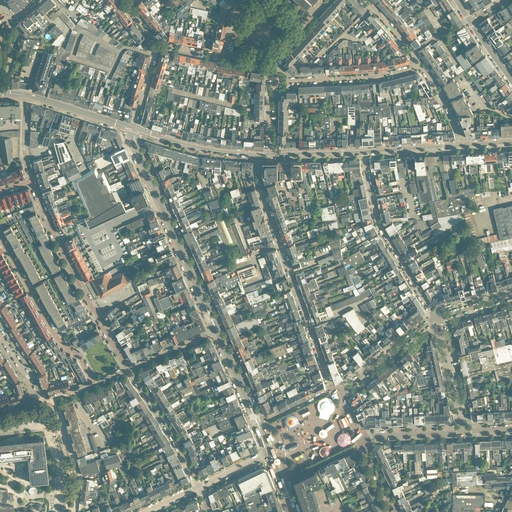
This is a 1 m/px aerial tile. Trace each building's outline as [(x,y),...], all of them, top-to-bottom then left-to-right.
[(8,0),(9,1),(8,1),(8,2),(11,6),(14,10),(18,8),(27,0),(8,0)] [(36,8),(32,11),(44,25),(46,23),(44,21),(46,19),(42,14),(44,12),(55,2),(52,0),(45,0),(38,6),(36,8)] [(112,0),(105,6),(103,7),(106,11),(117,2),(114,0),(112,0)] [(141,1),(136,6),(136,7),(138,10),(150,1),(148,0),(147,0),(143,3),(141,1)] [(151,0),(150,1),(138,10),(141,14),(147,9),(150,7),(149,6),(151,4),(152,6),(155,3),(152,0),(151,0)] [(297,0),(297,1),(306,9),(311,3),(313,4),(316,0),(297,0)] [(380,0),(377,4),(384,11),(392,2),(393,1),(391,0),(380,0)] [(392,2),(384,11),(388,15),(397,7),(404,0),(391,0),(393,1),(392,2)] [(404,0),(397,7),(388,15),(391,19),(392,19),(398,14),(397,13),(396,11),(401,7),(403,5),(405,7),(407,6),(404,0)] [(421,0),(419,0),(411,5),(414,9),(423,3),(421,0)] [(424,6),(423,7),(425,9),(429,6),(439,0),(432,0),(432,1),(431,0),(429,0),(424,4),(425,4),(424,5),(424,6)] [(439,0),(429,6),(432,10),(434,9),(433,7),(435,6),(440,3),(441,5),(447,0),(439,0)] [(442,7),(437,10),(439,12),(444,9),(451,4),(450,3),(449,1),(448,0),(447,0),(441,5),(442,7)] [(232,8),(225,1),(221,6),(220,8),(229,10),(232,8)] [(114,11),(120,7),(117,2),(106,11),(107,13),(110,11),(111,13),(114,11)] [(187,2),(182,6),(175,12),(178,16),(189,7),(190,4),(187,2)] [(330,5),(337,12),(340,8),(339,6),(333,2),(330,5)] [(356,13),(363,6),(359,2),(353,7),(354,7),(352,9),(356,13)] [(474,12),(484,6),(482,2),(478,5),(476,3),(469,7),(472,12),(473,11),(474,12)] [(83,6),(79,3),(76,8),(76,9),(85,15),(88,10),(86,8),(83,6)] [(147,9),(141,14),(144,18),(158,7),(155,3),(152,6),(150,7),(151,9),(149,11),(147,9)] [(444,9),(439,12),(441,15),(446,11),(447,13),(448,14),(455,10),(454,9),(451,4),(444,9)] [(330,5),(326,9),(333,15),(337,12),(330,5)] [(356,13),(360,16),(366,10),(363,6),(356,13)] [(398,14),(392,19),(395,23),(409,10),(407,8),(407,6),(405,7),(402,9),(404,11),(399,15),(398,14)] [(112,19),(123,10),(120,7),(114,11),(111,14),(112,15),(110,17),(112,19)] [(158,7),(144,18),(147,22),(153,17),(152,15),(160,9),(158,7)] [(59,15),(63,11),(60,8),(54,12),(53,11),(51,13),(55,18),(59,15)] [(501,10),(506,18),(511,15),(506,8),(505,8),(501,10)] [(330,19),(333,15),(326,9),(323,13),(330,19)] [(410,9),(409,10),(395,23),(398,26),(404,21),(403,19),(412,12),(410,9)] [(126,14),(123,10),(112,19),(113,21),(116,19),(117,21),(120,19),(126,14)] [(156,15),(153,17),(147,22),(150,25),(161,16),(166,12),(165,10),(157,16),(156,15)] [(448,14),(449,16),(451,19),(458,15),(455,11),(455,10),(448,14)] [(498,12),(497,12),(502,20),(506,18),(501,10),(499,11),(499,12),(498,12)] [(42,27),(44,25),(32,11),(28,15),(34,21),(39,26),(40,25),(42,27)] [(213,15),(212,18),(214,18),(227,21),(228,16),(219,14),(217,13),(216,16),(213,15)] [(319,17),(322,19),(326,23),(330,19),(323,13),(319,17)] [(128,17),(126,14),(120,19),(121,20),(116,24),(118,26),(128,17)] [(368,23),(368,24),(374,18),(370,14),(359,25),(361,27),(367,22),(368,23)] [(23,20),(21,21),(32,34),(38,36),(43,31),(39,26),(34,21),(28,15),(23,20)] [(431,23),(426,15),(421,19),(424,23),(426,26),(431,23)] [(150,25),(153,29),(159,24),(162,22),(161,22),(160,20),(163,18),(161,16),(150,25)] [(131,21),(128,17),(118,26),(117,26),(119,28),(124,24),(125,26),(131,21)] [(77,23),(87,29),(90,23),(81,18),(77,23)] [(217,25),(226,26),(226,25),(226,23),(227,21),(214,18),(213,21),(215,21),(215,24),(217,25)] [(370,25),(363,31),(365,33),(366,32),(378,22),(374,18),(368,24),(370,25)] [(460,18),(453,23),(456,29),(464,24),(460,18)] [(482,27),(490,22),(487,18),(479,23),(479,24),(480,23),(481,24),(480,25),(482,27)] [(66,23),(72,29),(75,25),(70,19),(66,23)] [(322,19),(318,23),(325,29),(329,25),(326,23),(322,19)] [(408,25),(413,21),(411,19),(406,23),(405,22),(404,21),(398,26),(399,27),(402,31),(408,25)] [(419,23),(415,25),(416,28),(420,25),(424,23),(421,19),(419,20),(418,21),(419,23)] [(156,33),(165,26),(167,24),(164,20),(161,22),(162,22),(159,24),(153,29),(156,33)] [(32,34),(21,21),(15,27),(24,38),(25,38),(26,37),(27,38),(32,34)] [(121,31),(123,34),(134,25),(131,21),(125,26),(126,27),(121,31)] [(381,25),(378,22),(366,32),(368,34),(374,29),(374,31),(375,31),(381,26),(381,25)] [(485,32),(493,27),(490,22),(482,27),(484,30),(485,31),(485,32)] [(318,23),(315,27),(322,33),(325,29),(318,23)] [(424,23),(420,25),(424,31),(428,29),(426,26),(424,23)] [(53,26),(61,33),(61,34),(63,32),(56,24),(53,26)] [(160,38),(167,40),(170,26),(169,26),(167,24),(165,26),(156,33),(160,38)] [(130,32),(131,33),(137,28),(134,25),(123,34),(121,35),(123,38),(125,36),(130,32)] [(411,29),(408,25),(402,31),(406,36),(412,30),(412,31),(416,28),(415,25),(411,29)] [(56,39),(61,33),(53,26),(48,31),(56,39)] [(98,29),(94,34),(98,36),(101,30),(103,28),(99,26),(98,28),(98,29)] [(373,40),(385,30),(381,26),(375,31),(376,33),(371,37),(373,40)] [(468,30),(465,26),(457,31),(460,36),(468,30)] [(491,40),(501,33),(500,32),(505,28),(503,26),(496,31),(488,36),(488,37),(491,40)] [(315,27),(311,31),(318,37),(322,33),(315,27)] [(488,36),(496,31),(493,27),(485,32),(486,33),(488,36)] [(140,32),(137,28),(131,33),(132,34),(127,39),(129,41),(132,39),(134,37),(140,32)] [(194,31),(193,37),(191,45),(196,46),(199,30),(199,28),(197,28),(196,32),(194,31)] [(225,31),(212,28),(211,31),(216,32),(215,35),(224,36),(225,31)] [(438,33),(433,37),(440,33),(442,36),(448,32),(445,28),(438,33)] [(431,34),(429,31),(428,29),(424,31),(428,39),(432,36),(431,34)] [(388,33),(385,30),(373,40),(375,41),(380,37),(381,39),(382,39),(388,34),(388,33)] [(406,36),(411,42),(416,38),(417,36),(412,31),(412,30),(406,36)] [(460,37),(457,39),(459,43),(461,42),(463,40),(471,35),(468,30),(460,36),(461,36),(460,37)] [(311,31),(308,35),(315,41),(318,37),(311,31)] [(135,43),(131,47),(134,48),(136,46),(139,43),(139,42),(145,38),(140,32),(134,37),(132,39),(135,43)] [(505,35),(493,44),(496,47),(503,42),(502,41),(511,35),(509,32),(507,33),(505,35)] [(51,44),(59,45),(61,41),(65,37),(61,34),(61,33),(56,39),(51,44)] [(501,33),(491,40),(493,44),(505,35),(504,33),(504,34),(502,35),(501,33)] [(378,45),(380,47),(392,37),(388,34),(382,39),(383,41),(378,45)] [(72,45),(75,37),(70,35),(67,43),(65,48),(71,50),(72,45)] [(308,35),(304,38),(311,45),(315,41),(308,35)] [(466,49),(466,50),(477,42),(471,35),(463,40),(467,45),(466,46),(467,49),(466,49)] [(368,38),(365,41),(366,45),(367,45),(370,43),(373,40),(371,37),(370,36),(368,38)] [(417,36),(416,38),(411,42),(415,47),(421,44),(418,41),(420,40),(417,36)] [(209,39),(203,37),(201,47),(204,48),(205,43),(207,43),(207,42),(210,43),(212,43),(212,44),(222,46),(223,42),(209,39)] [(392,37),(380,47),(382,49),(387,45),(389,47),(395,42),(392,37)] [(304,38),(301,42),(308,49),(311,45),(304,38)] [(151,50),(152,48),(147,41),(141,45),(139,43),(136,46),(139,47),(142,47),(146,49),(148,49),(151,50)] [(301,42),(297,46),(304,53),(308,49),(301,42)] [(393,52),(400,47),(395,42),(389,47),(393,52)] [(477,42),(466,50),(473,60),(483,54),(484,53),(481,48),(480,48),(479,46),(477,42)] [(503,43),(496,48),(501,55),(508,50),(511,49),(506,42),(503,44),(503,43)] [(208,49),(212,49),(219,51),(221,50),(222,46),(212,44),(212,43),(210,43),(208,49)] [(418,52),(421,56),(429,51),(431,49),(428,45),(426,47),(418,52)] [(294,50),(301,56),(304,53),(297,46),(294,50)] [(65,67),(67,59),(68,56),(69,56),(71,50),(65,48),(63,47),(61,54),(57,53),(56,54),(54,64),(57,65),(55,69),(56,70),(58,71),(60,66),(65,67)] [(26,52),(25,56),(30,58),(33,49),(28,48),(26,52)] [(399,55),(401,57),(399,57),(401,65),(408,63),(409,60),(400,48),(396,51),(399,55)] [(38,71),(32,90),(44,94),(47,84),(49,76),(47,76),(50,66),(53,67),(54,64),(56,54),(51,53),(44,51),(38,71)] [(161,52),(159,59),(166,62),(167,58),(168,59),(169,52),(162,51),(161,52)] [(294,75),(295,74),(298,70),(291,63),(298,56),(293,51),(286,58),(288,60),(285,64),(288,67),(286,69),(294,75)] [(429,51),(421,56),(425,60),(432,55),(429,51)] [(506,62),(511,57),(511,51),(511,52),(503,57),(506,62)] [(95,52),(95,55),(98,56),(100,57),(103,58),(106,59),(109,60),(113,61),(114,60),(111,58),(108,56),(95,52)] [(456,57),(461,65),(465,70),(471,65),(462,52),(456,57)] [(178,61),(180,54),(174,53),(173,57),(172,60),(171,63),(172,64),(173,65),(173,62),(174,62),(174,60),(178,61)] [(432,55),(425,60),(428,64),(435,59),(432,55)] [(484,56),(475,62),(476,64),(478,66),(488,59),(485,55),(484,56)] [(188,68),(190,57),(186,56),(183,68),(182,74),(184,74),(186,68),(188,68)] [(437,57),(435,59),(428,64),(430,68),(438,63),(440,62),(437,57)] [(200,59),(195,58),(191,73),(194,74),(195,70),(197,70),(200,59)] [(476,64),(470,68),(471,70),(473,73),(476,71),(479,75),(483,73),(484,75),(494,67),(492,65),(490,62),(488,59),(478,66),(476,64)] [(205,68),(207,69),(209,61),(204,60),(201,74),(204,75),(205,68)] [(430,68),(433,73),(441,68),(438,63),(430,68)] [(156,70),(168,74),(169,71),(164,70),(165,67),(157,65),(156,70)] [(300,70),(300,74),(310,73),(310,72),(314,72),(314,74),(324,74),(324,66),(314,67),(312,67),(309,67),(309,66),(300,66),(300,70)] [(221,81),(221,85),(223,85),(223,82),(224,82),(225,76),(225,75),(228,75),(229,67),(224,67),(221,81)] [(484,75),(480,78),(481,80),(488,75),(490,78),(497,72),(494,67),(484,75)] [(436,77),(443,72),(441,68),(433,73),(436,77)] [(130,70),(129,71),(132,73),(130,75),(135,76),(142,79),(144,74),(130,70)] [(171,75),(168,74),(156,70),(154,75),(164,78),(164,75),(167,76),(171,77),(171,75)] [(446,70),(443,72),(436,77),(439,81),(446,76),(449,74),(446,70)] [(464,73),(466,76),(468,74),(467,73),(465,70),(463,71),(460,73),(457,75),(454,77),(456,79),(464,73)] [(73,84),(70,93),(67,101),(72,103),(82,72),(78,71),(74,85),(73,84)] [(260,72),(250,71),(249,78),(259,80),(258,82),(256,81),(256,91),(256,92),(264,92),(264,81),(263,81),(263,76),(259,75),(260,72)] [(497,72),(490,78),(483,82),(485,85),(491,81),(492,82),(495,81),(495,82),(501,77),(497,72)] [(415,74),(417,83),(421,82),(424,87),(423,87),(424,88),(428,86),(424,80),(420,74),(417,73),(415,74)] [(13,74),(10,74),(9,87),(19,87),(19,82),(19,75),(15,75),(15,77),(13,77),(13,74)] [(59,83),(54,97),(59,98),(61,90),(67,74),(64,74),(62,80),(61,83),(59,83)] [(410,75),(409,75),(411,83),(412,83),(414,82),(416,90),(419,89),(417,83),(415,74),(410,75)] [(446,76),(439,81),(442,85),(449,80),(452,78),(449,74),(446,76)] [(154,75),(152,80),(162,83),(163,83),(165,84),(166,81),(163,81),(164,78),(154,75)] [(49,85),(47,84),(44,94),(50,96),(55,81),(56,78),(53,77),(52,81),(51,80),(49,85)] [(404,77),(398,78),(400,86),(403,85),(405,92),(408,92),(404,77)] [(490,92),(504,82),(501,77),(495,82),(494,82),(496,84),(488,90),(490,92)] [(448,96),(448,95),(459,89),(457,84),(458,84),(457,82),(455,82),(453,78),(452,78),(449,80),(442,85),(443,88),(445,87),(445,89),(444,89),(446,92),(448,96)] [(131,85),(132,85),(132,86),(133,86),(139,88),(140,87),(141,83),(127,79),(126,82),(125,84),(126,84),(130,86),(131,86),(131,85)] [(394,79),(388,80),(390,88),(393,88),(395,95),(398,94),(394,79)] [(59,83),(55,81),(50,96),(54,97),(59,83)] [(382,81),(376,82),(379,106),(388,105),(382,81)] [(376,82),(370,83),(370,91),(375,90),(375,93),(374,93),(375,99),(375,103),(374,103),(373,104),(373,106),(374,106),(379,106),(376,82)] [(59,98),(67,101),(70,93),(73,84),(70,83),(67,92),(66,91),(61,90),(59,98)] [(496,92),(491,95),(492,98),(494,96),(504,89),(505,90),(508,87),(505,83),(495,90),(496,92)] [(133,86),(131,95),(137,97),(139,88),(133,86)] [(426,98),(430,97),(434,95),(428,86),(424,88),(419,91),(420,95),(426,91),(427,93),(424,95),(426,98)] [(73,103),(77,105),(82,90),(83,88),(82,88),(80,87),(78,95),(76,95),(73,103)] [(504,89),(494,96),(496,98),(503,94),(504,96),(511,91),(508,87),(505,90),(504,89)] [(96,96),(94,101),(91,109),(96,111),(101,96),(101,94),(103,89),(100,88),(99,92),(98,97),(96,96)] [(87,108),(91,109),(94,101),(93,100),(96,90),(93,89),(93,91),(87,108)] [(172,90),(167,89),(167,90),(168,90),(167,99),(173,101),(175,95),(171,94),(172,90)] [(461,92),(459,89),(448,95),(450,99),(453,106),(465,99),(463,96),(465,95),(463,92),(462,92),(461,92)] [(85,98),(84,98),(82,106),(83,106),(87,108),(93,91),(90,90),(87,98),(85,98)] [(503,100),(498,104),(500,107),(501,106),(511,98),(511,92),(511,91),(502,98),(503,100)] [(287,94),(283,94),(282,94),(282,99),(279,99),(279,108),(289,108),(287,108),(287,99),(296,99),(296,92),(287,92),(287,94)] [(103,104),(100,112),(106,114),(111,97),(111,96),(110,96),(109,95),(106,105),(103,104)] [(131,95),(128,104),(134,106),(137,97),(131,95)] [(438,103),(434,95),(430,97),(426,98),(421,98),(421,100),(422,104),(424,104),(429,103),(432,103),(438,103)] [(105,98),(101,96),(96,111),(100,112),(103,104),(105,98)] [(113,98),(111,97),(106,114),(110,115),(112,107),(114,103),(112,103),(113,98)] [(120,118),(123,110),(124,107),(122,106),(124,98),(122,97),(121,99),(115,117),(120,118)] [(119,98),(116,108),(112,107),(110,115),(115,117),(121,99),(120,99),(119,98)] [(459,115),(470,114),(473,114),(473,113),(469,106),(470,106),(468,102),(467,103),(465,99),(453,106),(458,115),(459,115)] [(503,110),(508,108),(511,105),(511,99),(509,102),(510,104),(505,107),(503,108),(501,106),(500,107),(497,109),(500,111),(503,110)] [(0,119),(3,120),(8,119),(11,119),(16,119),(20,119),(20,116),(20,110),(20,105),(20,103),(18,103),(18,102),(14,102),(8,102),(8,101),(0,100),(0,119)] [(149,102),(146,101),(140,124),(141,125),(146,127),(149,118),(151,110),(149,110),(151,102),(149,102)] [(360,101),(360,106),(360,113),(369,112),(374,112),(374,106),(370,106),(370,101),(367,101),(365,101),(363,101),(360,101)] [(30,118),(30,121),(34,122),(35,122),(36,122),(37,123),(38,121),(37,121),(37,120),(36,120),(40,107),(34,105),(32,104),(30,105),(30,106),(30,112),(30,118)] [(124,106),(124,107),(123,110),(120,118),(128,121),(130,120),(134,106),(125,104),(124,106)] [(416,104),(413,104),(419,121),(426,119),(425,116),(422,109),(420,105),(420,104),(417,104),(416,104)] [(369,112),(369,123),(374,124),(374,125),(380,124),(379,117),(383,117),(387,116),(391,116),(391,113),(390,105),(388,105),(379,106),(374,106),(374,112),(369,112)] [(511,105),(508,108),(503,110),(506,114),(511,109),(511,105)] [(40,107),(36,120),(37,120),(37,121),(38,121),(37,123),(40,123),(40,121),(39,120),(40,116),(43,117),(45,108),(40,107)] [(40,125),(40,126),(42,126),(44,120),(46,121),(46,119),(47,118),(49,110),(45,108),(43,117),(40,123),(40,124),(40,125)] [(48,120),(44,129),(47,130),(50,119),(52,119),(52,120),(55,111),(49,110),(47,118),(46,119),(48,120)] [(47,130),(46,132),(50,131),(53,131),(54,129),(59,113),(55,111),(52,120),(52,119),(50,119),(47,130)] [(153,120),(150,128),(160,131),(163,121),(163,119),(164,115),(162,115),(163,113),(159,112),(158,114),(156,113),(155,118),(156,119),(156,121),(153,120)] [(360,128),(360,137),(360,145),(363,145),(366,145),(369,145),(369,139),(371,139),(371,140),(374,140),(374,136),(374,130),(374,125),(374,124),(369,123),(369,112),(360,113),(360,123),(360,126),(360,128)] [(59,113),(54,129),(57,130),(62,114),(59,113)] [(62,114),(57,130),(58,128),(73,133),(75,127),(75,126),(76,127),(79,119),(62,114)] [(244,119),(244,122),(254,123),(254,120),(263,120),(263,114),(254,114),(253,119),(247,119),(247,115),(245,115),(245,119),(244,119)] [(465,130),(474,129),(474,126),(473,114),(470,114),(459,115),(458,115),(459,116),(465,130)] [(165,119),(163,119),(163,121),(160,131),(164,132),(170,116),(166,115),(165,119)] [(170,116),(164,132),(169,134),(172,125),(173,122),(171,121),(172,117),(170,116)] [(169,134),(174,136),(180,120),(177,118),(175,122),(174,122),(173,122),(172,126),(172,125),(169,134)] [(481,118),(480,118),(480,122),(481,138),(488,137),(487,125),(483,125),(483,118),(482,118),(481,118)] [(182,129),(179,137),(185,139),(188,130),(185,130),(187,120),(184,119),(182,129)] [(183,120),(180,120),(174,136),(179,137),(182,129),(180,128),(183,120)] [(84,121),(78,138),(81,138),(83,130),(85,130),(88,122),(84,121)] [(87,131),(84,142),(86,142),(87,140),(87,139),(92,124),(88,122),(85,130),(87,131)] [(189,131),(188,130),(185,139),(190,140),(194,123),(194,122),(191,122),(189,131)] [(501,128),(501,136),(511,135),(511,123),(509,124),(509,122),(505,123),(505,124),(501,124),(501,128)] [(87,139),(87,140),(89,141),(92,132),(94,133),(96,125),(92,124),(87,139)] [(195,141),(201,142),(202,134),(204,126),(204,125),(201,124),(199,133),(197,132),(195,141)] [(456,139),(455,136),(453,130),(449,131),(449,124),(446,125),(448,140),(456,139)] [(95,134),(93,142),(95,143),(101,126),(96,125),(94,133),(95,134)] [(101,126),(95,143),(100,144),(102,136),(103,136),(105,128),(101,126)] [(236,139),(235,148),(241,148),(244,127),(241,126),(240,130),(240,139),(236,139)] [(262,149),(262,147),(263,126),(260,126),(260,135),(254,135),(253,149),(262,149)] [(100,144),(99,145),(104,147),(104,144),(106,140),(107,137),(109,129),(106,128),(105,128),(103,136),(102,136),(100,144)] [(106,140),(104,144),(105,144),(105,145),(113,141),(121,138),(118,133),(117,131),(109,129),(107,137),(106,140)] [(475,138),(475,129),(474,129),(465,130),(468,138),(475,138)] [(281,141),(281,144),(281,145),(282,145),(286,145),(286,148),(295,148),(296,141),(286,140),(286,131),(286,130),(279,130),(279,131),(278,141),(281,141)] [(44,138),(42,144),(43,145),(48,144),(51,137),(53,131),(50,131),(46,132),(45,135),(44,138)] [(30,132),(29,147),(35,147),(37,140),(38,132),(30,132)] [(8,161),(12,160),(12,159),(11,152),(12,152),(12,146),(11,137),(11,136),(8,137),(5,137),(2,138),(0,137),(0,141),(3,163),(8,161)] [(105,145),(105,146),(106,149),(122,142),(121,138),(113,141),(105,145)] [(65,140),(54,143),(59,162),(73,157),(65,140)] [(144,142),(148,151),(153,152),(156,144),(146,141),(144,142)] [(122,142),(106,149),(107,151),(113,149),(113,150),(114,150),(114,151),(117,150),(124,147),(122,142)] [(114,151),(110,154),(113,161),(114,163),(115,164),(120,160),(122,160),(129,156),(127,153),(124,147),(117,150),(114,151)] [(175,150),(170,148),(165,147),(163,155),(165,160),(166,163),(171,165),(173,158),(175,150)] [(173,166),(172,166),(174,172),(176,167),(180,151),(175,150),(173,158),(175,158),(174,162),(173,166)] [(153,152),(148,151),(155,166),(156,165),(158,164),(155,157),(153,152)] [(184,152),(180,151),(176,167),(177,168),(179,160),(182,160),(184,152)] [(502,151),(496,152),(496,162),(500,161),(500,168),(504,168),(503,166),(503,164),(502,151)] [(484,152),(485,171),(490,171),(492,171),(491,162),(494,162),(496,162),(496,152),(494,152),(484,152)] [(184,171),(186,172),(188,172),(189,170),(190,167),(187,167),(189,161),(191,162),(193,155),(189,153),(184,171)] [(193,172),(194,168),(198,156),(193,155),(191,162),(190,167),(189,170),(192,171),(193,172)] [(438,155),(425,156),(425,164),(428,164),(428,169),(426,169),(427,171),(429,179),(438,218),(451,215),(447,198),(441,200),(439,193),(439,192),(440,190),(439,189),(439,188),(438,186),(437,185),(437,184),(435,175),(436,175),(436,172),(437,172),(436,170),(436,164),(439,164),(439,163),(438,155)] [(48,156),(33,161),(34,166),(42,164),(42,162),(49,159),(48,156)] [(117,165),(115,166),(116,169),(117,169),(124,165),(131,162),(129,157),(129,156),(122,160),(122,161),(118,163),(119,164),(117,166),(117,165)] [(425,156),(416,157),(417,171),(427,171),(425,164),(425,156)] [(59,162),(57,163),(59,168),(61,168),(63,173),(64,176),(58,178),(59,182),(60,183),(61,186),(70,182),(73,180),(81,175),(73,157),(59,162)] [(389,158),(380,159),(380,167),(381,169),(382,174),(391,174),(389,158)] [(389,158),(391,174),(390,166),(393,166),(396,179),(399,179),(399,178),(397,172),(396,166),(396,158),(389,158)] [(221,160),(215,159),(215,168),(214,174),(214,177),(212,178),(214,182),(219,180),(216,174),(218,174),(220,173),(221,160)] [(92,160),(87,163),(90,170),(95,167),(97,166),(94,160),(92,160)] [(230,167),(230,161),(223,160),(222,165),(224,171),(225,171),(225,172),(228,177),(230,177),(230,176),(230,174),(230,173),(228,173),(229,166),(230,167)] [(359,181),(363,180),(360,169),(360,160),(355,160),(356,179),(359,179),(359,181)] [(42,164),(34,166),(36,172),(44,169),(52,166),(54,165),(55,164),(54,161),(51,163),(50,163),(43,166),(42,164)] [(344,175),(344,170),(343,161),(335,161),(335,171),(336,171),(337,175),(335,175),(336,179),(338,179),(338,175),(344,175)] [(124,165),(117,169),(118,171),(125,167),(126,168),(133,166),(131,162),(124,165)] [(278,170),(278,162),(263,162),(262,173),(267,193),(268,196),(269,196),(276,194),(278,193),(279,192),(276,182),(271,184),(270,183),(270,180),(273,180),(273,177),(278,177),(278,170)] [(303,175),(301,162),(294,162),(291,162),(291,169),(293,178),(296,177),(303,177),(303,175)] [(309,176),(311,182),(311,184),(314,184),(313,181),(311,169),(310,169),(310,162),(305,162),(305,167),(307,175),(309,176)] [(321,180),(324,179),(320,162),(315,162),(316,174),(317,176),(320,175),(321,180)] [(164,167),(157,170),(161,179),(172,174),(173,172),(171,167),(172,166),(171,165),(166,163),(163,165),(164,167)] [(119,174),(118,175),(119,177),(120,176),(129,172),(135,170),(133,166),(126,168),(127,170),(119,174)] [(17,169),(16,169),(17,170),(20,178),(21,178),(22,178),(25,177),(24,172),(22,167),(17,169)] [(81,176),(73,180),(77,189),(79,196),(80,198),(81,201),(84,206),(88,216),(84,218),(85,220),(89,228),(125,211),(121,202),(118,204),(112,192),(111,188),(109,185),(103,171),(98,173),(97,171),(95,167),(90,170),(81,176)] [(44,169),(36,172),(37,176),(38,178),(38,179),(41,187),(51,183),(51,182),(50,182),(49,178),(52,177),(52,178),(57,176),(56,172),(51,174),(46,176),(46,175),(45,174),(55,170),(54,168),(45,171),(44,169)] [(17,170),(12,171),(14,180),(15,180),(16,180),(16,179),(20,178),(17,170)] [(120,176),(119,177),(121,180),(125,179),(129,176),(136,173),(135,170),(129,172),(120,176)] [(6,173),(9,182),(14,180),(12,171),(6,173)] [(439,221),(438,218),(429,179),(427,171),(417,171),(417,174),(416,174),(417,182),(422,204),(429,202),(432,213),(433,217),(433,218),(429,219),(430,224),(431,225),(439,221)] [(6,172),(1,174),(1,175),(4,183),(9,182),(6,173),(6,172)] [(129,176),(125,179),(127,182),(138,177),(136,173),(129,176)] [(224,173),(218,175),(221,183),(225,182),(227,187),(229,186),(227,181),(224,173)] [(382,175),(372,176),(375,188),(380,187),(385,186),(383,181),(382,175)] [(173,176),(162,181),(164,187),(173,183),(172,182),(176,180),(176,179),(178,178),(178,176),(173,176)] [(124,184),(121,185),(124,192),(126,192),(125,190),(126,190),(127,193),(130,191),(132,194),(133,193),(143,189),(142,186),(140,182),(138,177),(127,182),(124,184)] [(473,193),(469,193),(464,194),(459,194),(458,190),(455,179),(455,178),(443,181),(447,198),(451,215),(456,214),(461,214),(461,213),(464,212),(471,212),(469,200),(475,200),(473,193)] [(181,180),(180,180),(179,181),(173,183),(164,187),(166,192),(175,188),(174,186),(182,183),(181,180)] [(411,183),(409,184),(410,187),(411,194),(412,194),(417,193),(415,182),(414,180),(413,180),(410,181),(411,183)] [(51,183),(41,187),(43,193),(50,190),(61,187),(61,186),(60,183),(59,182),(52,185),(51,183)] [(366,196),(364,183),(357,185),(358,189),(360,198),(366,196)] [(210,186),(211,189),(204,191),(209,204),(209,205),(221,200),(217,188),(216,188),(215,184),(211,185),(210,186)] [(385,186),(380,187),(375,188),(376,193),(376,195),(384,194),(383,190),(385,190),(387,190),(387,191),(392,190),(391,185),(390,185),(385,187),(385,186)] [(175,188),(166,192),(168,196),(184,189),(183,187),(180,188),(179,186),(175,188)] [(233,196),(236,195),(240,194),(238,187),(230,190),(233,196)] [(168,196),(171,202),(179,198),(178,195),(186,191),(185,188),(184,189),(168,196)] [(28,189),(22,191),(25,201),(31,199),(28,190),(28,189)] [(50,190),(43,193),(44,196),(44,198),(45,199),(46,201),(66,193),(64,189),(57,192),(57,193),(56,193),(55,192),(55,193),(53,192),(51,192),(50,190)] [(132,194),(130,196),(135,206),(139,204),(139,205),(140,205),(140,204),(142,203),(142,204),(144,203),(145,203),(144,202),(148,201),(149,201),(143,189),(133,193),(132,194)] [(249,196),(257,194),(255,189),(244,192),(241,194),(240,194),(236,195),(237,198),(242,197),(249,194),(249,196)] [(22,191),(16,192),(19,202),(25,201),(22,191)] [(116,191),(112,192),(118,204),(121,202),(117,194),(116,191)] [(16,192),(10,194),(13,204),(19,202),(16,192)] [(10,194),(5,196),(8,206),(13,204),(10,194)] [(258,199),(257,194),(249,196),(250,199),(241,202),(242,205),(258,199)] [(171,202),(173,208),(181,204),(180,201),(187,198),(187,196),(186,197),(185,195),(179,198),(171,202)] [(53,199),(46,202),(48,207),(48,208),(56,205),(56,204),(68,199),(67,196),(54,201),(53,199)] [(352,205),(368,201),(366,196),(360,198),(355,199),(351,200),(352,205)] [(272,206),(279,204),(279,202),(283,200),(282,198),(270,202),(271,203),(271,204),(271,206),(272,206)] [(181,204),(173,208),(175,211),(175,213),(183,209),(183,208),(186,207),(185,205),(192,202),(191,199),(181,204)] [(242,205),(241,205),(242,207),(245,206),(245,207),(250,205),(250,207),(253,206),(253,207),(260,205),(258,199),(244,204),(242,205)] [(56,205),(48,208),(51,213),(58,210),(72,204),(70,200),(67,201),(68,202),(66,203),(57,207),(56,205)] [(221,200),(209,205),(211,209),(212,213),(224,208),(221,200)] [(295,211),(301,210),(299,202),(295,204),(294,201),(292,202),(293,204),(295,211)] [(511,204),(493,210),(500,234),(501,239),(509,237),(511,236),(511,204)] [(192,205),(183,209),(175,213),(178,218),(186,214),(185,212),(193,208),(192,205)] [(260,205),(253,207),(247,209),(249,215),(251,215),(253,219),(253,221),(254,222),(251,223),(251,224),(243,227),(247,239),(251,238),(253,237),(249,229),(256,226),(259,236),(270,233),(269,230),(269,229),(267,224),(266,222),(265,219),(266,218),(265,218),(264,217),(264,215),(263,215),(263,213),(261,208),(260,205)] [(330,206),(320,208),(322,220),(324,220),(336,219),(336,216),(334,209),(333,205),(330,206)] [(401,206),(396,207),(395,208),(395,209),(380,212),(381,217),(389,215),(389,213),(406,209),(405,206),(401,206)] [(370,213),(369,207),(361,209),(361,212),(354,213),(354,216),(370,213)] [(285,208),(273,212),(274,212),(275,214),(274,214),(275,216),(276,217),(275,217),(287,213),(285,208)] [(58,210),(51,213),(53,218),(67,213),(68,212),(67,209),(59,212),(58,210)] [(186,214),(178,218),(180,223),(196,215),(199,214),(198,211),(187,216),(186,214)] [(241,211),(238,212),(239,216),(242,223),(247,222),(245,216),(243,217),(241,211)] [(35,212),(27,216),(30,221),(37,217),(35,212)] [(67,213),(53,218),(55,223),(55,224),(56,224),(63,221),(63,220),(62,219),(69,216),(71,214),(70,212),(68,212),(67,213)] [(130,223),(126,224),(129,231),(142,225),(157,219),(154,212),(145,216),(132,222),(130,222),(130,223)] [(277,221),(277,222),(285,219),(284,217),(290,215),(294,214),(293,212),(289,212),(287,213),(275,217),(277,221)] [(196,215),(180,223),(182,228),(190,224),(189,222),(201,216),(200,213),(199,214),(196,215)] [(363,219),(371,217),(370,213),(354,216),(355,219),(356,222),(363,219)] [(439,221),(442,226),(445,225),(447,223),(450,222),(452,220),(454,219),(457,217),(459,216),(462,214),(461,215),(461,214),(456,214),(451,215),(438,218),(439,221)] [(221,234),(223,239),(224,242),(224,241),(227,248),(238,243),(237,240),(235,237),(234,234),(233,231),(232,228),(230,225),(227,217),(226,215),(215,219),(217,225),(219,229),(221,234)] [(40,221),(37,217),(30,221),(32,225),(40,221)] [(361,223),(355,227),(357,229),(358,228),(364,224),(364,223),(372,221),(371,217),(363,219),(364,222),(361,223)] [(63,221),(56,224),(58,228),(69,224),(73,222),(75,221),(73,219),(64,223),(63,221)] [(142,225),(144,229),(159,223),(157,219),(142,225)] [(190,224),(182,228),(185,233),(193,230),(192,229),(199,226),(198,224),(203,222),(201,219),(190,224)] [(193,230),(185,233),(187,238),(199,233),(210,228),(217,225),(215,219),(208,223),(204,224),(200,226),(199,227),(193,230)] [(292,220),(289,221),(288,219),(285,220),(285,219),(277,222),(277,223),(279,227),(293,222),(294,222),(296,222),(296,220),(292,220)] [(42,226),(40,221),(32,225),(35,230),(42,226)] [(337,221),(328,224),(330,230),(338,227),(337,221)] [(358,228),(357,229),(358,232),(360,230),(361,232),(366,229),(365,229),(367,228),(373,225),(372,221),(364,223),(364,224),(358,228)] [(434,231),(437,229),(440,228),(442,226),(439,221),(431,225),(433,228),(434,231)] [(69,224),(58,228),(60,233),(63,231),(69,229),(68,227),(70,226),(74,224),(73,222),(69,224)] [(297,224),(296,222),(294,222),(293,222),(279,227),(281,233),(288,230),(287,227),(297,224)] [(392,222),(391,223),(385,226),(388,230),(400,223),(399,222),(398,222),(393,224),(392,222)] [(397,230),(400,228),(401,227),(400,225),(402,224),(401,222),(400,223),(388,230),(390,234),(397,230)] [(149,233),(160,228),(159,223),(144,229),(139,232),(141,236),(149,233)] [(3,229),(5,233),(13,229),(10,225),(3,229)] [(326,225),(316,228),(313,229),(307,231),(309,238),(328,231),(326,225)] [(368,233),(375,229),(373,225),(367,228),(365,229),(366,229),(363,231),(359,233),(361,237),(368,233)] [(45,230),(42,226),(35,230),(37,234),(45,230)] [(281,233),(283,239),(292,236),(290,233),(298,230),(297,230),(301,228),(300,226),(296,227),(288,230),(281,233)] [(149,234),(143,237),(145,239),(151,237),(152,236),(155,235),(162,232),(160,228),(149,233),(149,234)] [(405,228),(401,230),(400,228),(397,230),(390,234),(392,238),(402,232),(406,230),(405,228)] [(5,233),(8,238),(15,234),(13,229),(5,233)] [(210,233),(201,237),(189,243),(191,247),(199,243),(202,242),(201,240),(205,238),(205,239),(211,236),(212,238),(221,234),(219,229),(210,233)] [(368,233),(361,237),(363,240),(366,238),(366,239),(370,237),(377,233),(377,232),(375,229),(368,233)] [(39,239),(47,235),(45,230),(37,234),(39,239)] [(146,243),(164,236),(162,232),(155,235),(155,237),(152,238),(152,236),(151,237),(145,239),(146,243)] [(392,238),(394,242),(401,238),(404,236),(402,232),(392,238)] [(199,233),(187,238),(189,243),(201,237),(199,233)] [(263,238),(265,241),(272,238),(270,233),(259,236),(253,237),(254,241),(256,240),(263,238)] [(368,242),(364,244),(365,246),(367,245),(380,237),(378,233),(377,233),(370,237),(371,237),(367,240),(368,242)] [(8,238),(10,242),(18,238),(15,234),(8,238)] [(292,236),(283,239),(285,244),(296,240),(299,239),(298,237),(296,237),(296,235),(292,236)] [(68,250),(75,247),(76,247),(75,244),(80,242),(77,236),(64,241),(68,250)] [(158,243),(158,244),(166,240),(164,236),(146,243),(148,247),(158,243)] [(310,240),(307,243),(308,245),(311,244),(322,240),(320,236),(310,240)] [(380,237),(367,245),(368,248),(372,246),(373,248),(376,246),(376,247),(383,242),(380,237)] [(394,242),(396,244),(398,248),(411,240),(412,239),(410,237),(404,241),(403,240),(401,238),(394,242)] [(438,239),(434,241),(437,246),(446,240),(444,237),(438,240),(438,239)] [(10,242),(13,247),(20,242),(18,238),(10,242)] [(266,244),(256,246),(254,246),(253,243),(252,243),(249,244),(251,250),(252,250),(257,248),(266,247),(271,245),(274,244),(272,238),(265,241),(266,244)] [(411,240),(398,248),(400,251),(407,247),(406,246),(411,243),(413,242),(412,239),(411,240)] [(37,245),(44,259),(53,254),(50,249),(49,247),(46,241),(46,240),(41,243),(37,245)] [(153,248),(151,249),(152,252),(153,251),(168,245),(166,240),(158,244),(152,247),(153,248)] [(334,255),(322,259),(323,263),(335,259),(337,258),(342,256),(342,255),(341,249),(340,244),(340,240),(339,241),(330,244),(333,251),(332,251),(334,255)] [(434,241),(428,245),(429,246),(430,249),(432,249),(437,246),(434,241)] [(490,242),(489,242),(493,253),(498,251),(495,241),(493,241),(490,242)] [(13,247),(15,251),(23,247),(20,242),(13,247)] [(191,247),(193,252),(209,245),(207,242),(204,244),(203,243),(199,244),(199,243),(191,247)] [(378,249),(372,252),(374,254),(386,247),(383,243),(383,242),(376,247),(378,249)] [(286,246),(288,253),(301,248),(304,247),(303,244),(295,247),(294,243),(286,246)] [(407,247),(400,251),(402,255),(405,259),(412,255),(421,250),(421,251),(429,246),(428,245),(427,244),(417,250),(415,247),(413,243),(410,245),(411,247),(408,249),(407,247)] [(153,251),(155,255),(170,248),(168,245),(153,251)] [(210,248),(209,245),(193,252),(195,256),(207,251),(206,249),(210,248)] [(301,248),(288,253),(290,258),(297,255),(302,254),(301,251),(302,251),(308,249),(307,246),(304,247),(301,248)] [(15,251),(18,256),(26,251),(25,251),(23,247),(15,251)] [(69,252),(70,254),(71,256),(79,252),(77,247),(69,252)] [(215,247),(207,251),(195,256),(197,261),(218,252),(215,247)] [(371,255),(370,256),(373,260),(381,255),(388,251),(386,247),(374,254),(371,255)] [(155,255),(148,258),(149,263),(154,261),(152,258),(155,257),(156,260),(160,258),(172,253),(172,252),(170,248),(155,255)] [(273,250),(265,253),(268,259),(278,255),(276,249),(273,250)] [(218,252),(197,261),(201,271),(216,265),(226,260),(224,255),(218,258),(217,259),(215,260),(211,261),(210,259),(212,258),(216,256),(217,256),(223,253),(222,250),(218,252)] [(355,265),(364,260),(361,255),(359,250),(348,257),(342,261),(342,262),(345,266),(353,261),(355,265)] [(26,251),(18,256),(25,269),(30,266),(33,264),(26,251)] [(382,257),(373,262),(375,265),(376,265),(391,256),(388,251),(381,255),(382,257)] [(407,263),(409,267),(411,270),(419,265),(417,262),(429,255),(427,251),(421,255),(407,263)] [(79,252),(71,256),(72,259),(73,259),(74,261),(82,257),(79,252)] [(161,260),(154,263),(156,265),(157,265),(166,261),(174,258),(174,257),(172,253),(160,258),(161,260)] [(413,257),(412,255),(405,259),(407,263),(421,255),(420,253),(413,257)] [(478,254),(476,254),(478,262),(480,269),(485,268),(483,260),(481,253),(478,254)] [(56,261),(53,254),(44,259),(51,272),(55,270),(60,268),(57,263),(56,261)] [(280,261),(278,255),(268,259),(270,265),(271,264),(280,261)] [(297,255),(290,258),(292,264),(299,261),(305,259),(306,258),(305,256),(304,256),(303,256),(298,258),(297,255)] [(299,261),(292,264),(294,270),(301,267),(308,265),(306,262),(310,260),(314,259),(313,256),(309,257),(306,258),(305,259),(299,261)] [(394,261),(391,256),(376,265),(379,270),(394,261)] [(419,265),(411,270),(412,271),(414,274),(422,270),(423,266),(424,266),(435,261),(434,260),(432,257),(419,265)] [(75,262),(74,262),(77,267),(85,263),(83,258),(75,262)] [(174,258),(166,261),(167,263),(169,266),(176,263),(176,262),(175,260),(174,259),(174,258)] [(273,268),(271,268),(272,271),(282,267),(280,261),(271,264),(273,268)] [(376,272),(375,272),(376,274),(388,267),(390,269),(397,265),(394,261),(379,270),(376,272)] [(100,276),(92,280),(101,297),(134,279),(130,271),(128,267),(127,264),(126,262),(119,265),(120,266),(123,271),(112,277),(109,271),(105,273),(100,276)] [(10,268),(7,263),(0,266),(0,267),(2,272),(10,268)] [(85,263),(77,267),(80,272),(88,267),(85,263)] [(169,266),(156,272),(159,277),(162,275),(178,268),(176,263),(169,266)] [(216,265),(201,271),(204,276),(212,273),(211,273),(210,270),(217,268),(217,267),(220,266),(219,263),(216,265)] [(33,264),(30,266),(25,269),(32,282),(38,279),(41,277),(33,264)] [(422,270),(414,275),(415,276),(415,277),(417,279),(424,275),(437,268),(437,267),(435,264),(429,268),(430,269),(423,272),(422,270)] [(397,265),(390,269),(383,273),(385,275),(382,277),(383,279),(385,278),(385,279),(400,270),(397,265)] [(345,266),(337,269),(340,277),(345,275),(348,273),(347,270),(345,266)] [(282,267),(272,271),(274,277),(284,273),(282,267)] [(12,273),(10,268),(2,272),(5,277),(12,273)] [(80,273),(83,277),(91,273),(88,268),(80,273)] [(152,279),(147,280),(150,286),(152,284),(152,285),(159,282),(159,283),(163,281),(172,278),(181,274),(178,268),(162,275),(159,277),(157,278),(153,279),(152,279)] [(511,285),(511,276),(509,277),(508,273),(509,273),(507,268),(503,269),(506,279),(509,287),(511,285)] [(303,271),(296,274),(297,279),(313,273),(316,272),(315,270),(312,271),(312,270),(304,273),(303,271)] [(395,277),(396,279),(403,275),(400,270),(385,279),(387,282),(395,277)] [(62,271),(57,274),(53,276),(60,289),(62,288),(64,287),(69,285),(65,278),(64,276),(62,271)] [(213,276),(212,273),(204,276),(206,282),(222,275),(221,272),(213,276)] [(501,272),(498,273),(503,288),(509,287),(506,279),(504,279),(503,277),(502,277),(501,272)] [(15,278),(12,273),(5,277),(8,282),(15,278)] [(83,277),(82,277),(85,282),(91,279),(93,278),(91,273),(83,277)] [(313,273),(297,279),(299,284),(307,281),(306,279),(314,276),(313,273)] [(417,279),(420,284),(434,275),(432,273),(426,277),(424,275),(417,279)] [(225,274),(222,275),(206,282),(209,287),(227,279),(225,274)] [(489,275),(489,277),(493,291),(498,290),(496,282),(493,274),(489,275)] [(237,275),(227,279),(209,287),(211,293),(219,289),(231,284),(238,281),(240,280),(238,275),(237,276),(237,275)] [(396,279),(385,286),(388,291),(392,288),(406,280),(403,275),(396,279)] [(434,275),(420,284),(422,288),(429,284),(428,282),(436,277),(435,275),(434,275)] [(174,284),(168,286),(171,293),(171,294),(187,287),(185,284),(184,284),(183,282),(184,282),(184,279),(182,276),(171,281),(172,284),(173,283),(174,284)] [(307,281),(299,284),(300,287),(316,281),(316,280),(317,279),(316,277),(315,278),(310,280),(311,281),(307,282),(307,281)] [(18,282),(15,278),(8,282),(11,286),(18,282)] [(289,286),(287,279),(276,283),(278,290),(288,287),(289,286)] [(482,279),(477,280),(481,295),(486,293),(484,285),(483,285),(482,279)] [(388,296),(390,295),(396,291),(408,284),(406,280),(392,288),(393,290),(388,292),(387,293),(388,296)] [(50,294),(43,281),(39,282),(34,285),(41,298),(47,295),(50,294)] [(312,287),(318,285),(316,281),(300,287),(302,291),(309,288),(309,287),(312,286),(312,287)] [(472,297),(469,289),(467,290),(465,284),(464,281),(461,282),(462,285),(463,288),(466,299),(472,297)] [(11,286),(13,291),(20,287),(18,282),(11,286)] [(145,282),(137,286),(139,292),(148,289),(148,288),(145,282)] [(447,286),(451,303),(456,302),(454,294),(452,290),(450,290),(448,282),(446,283),(447,286)] [(459,283),(457,284),(461,300),(466,299),(463,288),(461,288),(459,283)] [(219,289),(211,293),(214,298),(221,295),(226,293),(225,290),(232,287),(231,284),(219,289)] [(408,284),(396,291),(397,292),(398,293),(400,292),(401,293),(410,288),(408,284)] [(445,284),(442,285),(445,293),(444,294),(447,305),(451,303),(447,286),(446,286),(445,284)] [(76,298),(72,291),(71,289),(69,285),(64,287),(62,288),(60,289),(67,303),(72,300),(75,299),(76,298)] [(310,293),(319,290),(318,285),(312,287),(309,288),(302,291),(303,296),(311,293),(310,293)] [(23,292),(20,287),(13,291),(16,296),(23,292)] [(164,297),(159,299),(161,305),(189,292),(187,287),(171,294),(171,293),(167,295),(167,296),(165,296),(164,297)] [(311,293),(303,296),(305,301),(316,297),(315,294),(317,293),(320,292),(320,293),(322,292),(328,290),(326,287),(322,289),(319,290),(310,293),(311,293)] [(427,289),(424,291),(425,292),(434,307),(436,308),(439,307),(435,292),(433,287),(432,288),(434,294),(430,295),(428,292),(427,289)] [(148,289),(139,292),(142,298),(147,296),(151,294),(149,288),(148,288),(148,289)] [(403,298),(413,291),(410,288),(401,293),(400,294),(403,298)] [(439,291),(438,291),(442,306),(447,305),(444,294),(443,293),(441,293),(440,289),(438,290),(439,291)] [(278,296),(275,297),(276,298),(276,300),(292,294),(291,290),(290,290),(282,293),(283,294),(279,296),(278,296)] [(221,295),(214,298),(216,303),(223,300),(223,299),(223,298),(231,294),(229,291),(226,293),(221,295)] [(256,296),(254,291),(251,291),(248,292),(246,293),(246,296),(247,298),(248,300),(250,304),(265,299),(270,297),(268,292),(256,296)] [(415,295),(413,292),(413,291),(403,298),(402,298),(404,302),(415,295)] [(22,301),(29,297),(26,292),(19,296),(22,301)] [(174,305),(176,304),(192,297),(189,292),(161,305),(163,310),(171,306),(174,305)] [(49,312),(49,311),(54,308),(57,307),(50,294),(47,295),(41,298),(49,312)] [(292,294),(276,300),(277,302),(285,299),(286,301),(294,298),(292,294)] [(78,296),(76,298),(75,299),(72,300),(74,304),(77,303),(81,300),(79,296),(78,296)] [(420,311),(423,315),(425,314),(425,312),(416,296),(410,300),(412,302),(420,312),(420,311)] [(32,302),(29,297),(22,301),(25,306),(32,302)] [(163,311),(163,310),(161,305),(159,299),(158,299),(157,297),(153,299),(158,309),(163,311)] [(192,297),(176,304),(177,307),(182,305),(183,307),(187,306),(187,307),(194,304),(192,297)] [(223,300),(216,303),(216,304),(218,308),(231,302),(236,300),(235,298),(224,302),(224,300),(223,300)] [(279,306),(280,310),(296,304),(294,300),(294,298),(286,301),(286,302),(286,304),(279,306)] [(306,302),(307,307),(319,302),(322,301),(321,299),(318,300),(317,298),(306,302)] [(265,299),(250,304),(251,306),(252,308),(267,303),(265,299)] [(79,307),(84,305),(81,300),(77,303),(74,304),(76,309),(78,308),(79,307)] [(34,307),(32,302),(25,306),(27,311),(34,307)] [(232,304),(231,302),(218,308),(220,313),(235,306),(234,303),(232,304)] [(319,302),(307,307),(309,312),(309,313),(317,310),(319,309),(322,308),(321,307),(319,302)] [(411,310),(410,311),(412,314),(417,320),(423,315),(420,311),(420,312),(412,302),(407,305),(411,310)] [(267,303),(252,308),(253,311),(254,313),(263,309),(265,308),(268,307),(267,303)] [(121,304),(103,314),(107,320),(114,316),(112,313),(122,307),(121,304)] [(133,314),(131,315),(133,319),(134,318),(136,317),(137,316),(147,310),(147,309),(146,307),(145,304),(136,309),(135,307),(131,309),(133,314)] [(189,311),(196,308),(194,304),(187,307),(180,310),(179,310),(173,313),(175,317),(177,316),(181,314),(189,311)] [(288,310),(289,312),(297,309),(296,304),(280,310),(281,312),(288,310)] [(86,310),(84,305),(79,307),(78,308),(76,309),(78,314),(80,313),(81,312),(86,310)] [(325,307),(327,312),(328,315),(329,317),(334,315),(332,310),(330,305),(325,307)] [(399,306),(401,309),(405,314),(413,323),(417,320),(412,314),(410,311),(409,310),(408,311),(405,308),(402,305),(399,306)] [(237,310),(235,306),(220,313),(222,318),(234,313),(233,313),(237,311),(237,310)] [(37,312),(34,307),(27,311),(30,316),(37,312)] [(58,312),(59,312),(57,308),(58,307),(57,307),(54,308),(49,311),(49,312),(51,316),(58,312)] [(183,319),(185,324),(196,319),(200,317),(196,308),(189,311),(181,314),(183,319),(191,315),(191,316),(183,319)] [(254,313),(255,315),(257,319),(262,317),(262,316),(266,315),(266,314),(268,313),(265,308),(263,309),(254,313)] [(342,314),(343,317),(345,316),(346,317),(355,312),(353,308),(342,314)] [(8,309),(0,314),(3,319),(10,314),(8,309)] [(114,316),(107,320),(111,328),(120,324),(117,319),(127,313),(125,309),(114,316)] [(281,319),(283,318),(299,313),(297,309),(289,312),(290,313),(282,316),(281,317),(281,319)] [(504,309),(500,310),(505,326),(505,329),(508,328),(505,317),(506,317),(504,309)] [(80,313),(78,314),(81,318),(84,317),(88,314),(86,310),(81,312),(80,313)] [(147,310),(137,316),(140,321),(150,315),(148,312),(147,310)] [(495,311),(498,319),(500,319),(502,328),(503,330),(505,329),(505,326),(500,310),(495,311)] [(381,318),(379,315),(376,311),(370,314),(373,318),(380,326),(385,332),(385,330),(384,329),(385,328),(379,320),(381,318)] [(495,311),(491,312),(493,321),(495,320),(497,329),(500,329),(498,319),(495,311)] [(40,317),(37,312),(30,316),(33,321),(40,317)] [(54,321),(55,320),(59,318),(62,316),(61,316),(59,312),(58,312),(51,316),(54,321)] [(326,312),(311,318),(313,323),(314,323),(321,320),(320,317),(328,315),(327,312),(326,312)] [(346,317),(348,320),(348,321),(358,316),(355,312),(346,317)] [(173,313),(167,315),(170,321),(178,341),(201,331),(204,329),(205,328),(202,322),(200,317),(196,319),(185,324),(182,326),(180,326),(179,327),(178,325),(178,324),(177,322),(176,321),(176,319),(175,317),(173,313)] [(234,313),(222,318),(225,323),(241,316),(240,314),(235,316),(234,313)] [(299,313),(283,318),(284,320),(284,321),(292,318),(292,320),(292,321),(301,318),(300,317),(299,313)] [(10,314),(3,319),(6,323),(13,318),(10,314)] [(393,323),(401,333),(405,329),(395,318),(393,314),(391,316),(393,319),(395,322),(393,323)] [(401,317),(408,327),(413,323),(405,314),(401,317)] [(492,331),(491,330),(487,314),(483,315),(485,323),(488,332),(492,331)] [(259,325),(257,319),(255,315),(243,320),(227,328),(231,337),(238,333),(246,329),(247,330),(259,325)] [(57,325),(62,322),(65,320),(62,316),(59,318),(55,320),(57,325)] [(243,320),(241,316),(225,323),(227,328),(243,320)] [(348,321),(351,325),(360,320),(358,316),(348,321)] [(395,318),(405,329),(408,327),(401,317),(400,316),(397,316),(396,317),(395,318)] [(478,316),(474,318),(477,329),(479,328),(480,331),(482,330),(478,316)] [(43,322),(40,317),(33,321),(35,326),(43,322)] [(13,318),(6,323),(9,328),(15,325),(17,324),(13,318)] [(287,324),(285,325),(286,327),(302,322),(301,318),(292,321),(287,323),(287,324)] [(151,319),(143,324),(145,329),(149,327),(153,324),(152,322),(151,319)] [(65,320),(62,322),(57,325),(60,329),(64,326),(67,325),(65,320)] [(363,323),(360,320),(351,325),(355,330),(363,323)] [(169,335),(173,343),(178,341),(170,321),(166,323),(168,327),(170,331),(171,334),(169,335)] [(453,324),(452,326),(453,330),(454,334),(462,332),(462,333),(465,332),(465,330),(464,328),(462,321),(453,324)] [(45,326),(43,322),(35,326),(38,330),(45,326)] [(302,322),(286,327),(287,330),(295,327),(295,329),(303,326),(302,322)] [(390,328),(396,336),(400,333),(392,324),(391,326),(388,322),(388,323),(386,324),(390,328)] [(315,327),(314,327),(316,331),(324,329),(327,328),(332,326),(331,324),(326,325),(326,323),(315,327)] [(355,330),(356,331),(358,333),(362,330),(366,327),(363,323),(355,330)] [(370,323),(366,327),(368,329),(370,331),(372,330),(374,328),(370,323)] [(15,325),(9,328),(7,329),(10,334),(18,329),(15,325)] [(41,335),(48,331),(45,326),(38,330),(41,335)] [(296,330),(288,333),(289,335),(305,330),(303,326),(295,329),(296,330)] [(382,337),(387,344),(391,340),(385,332),(380,326),(377,329),(381,334),(382,334),(384,336),(382,337)] [(166,327),(164,328),(165,330),(164,331),(167,336),(165,337),(168,345),(173,343),(169,335),(166,327)] [(324,329),(316,331),(318,336),(326,333),(331,331),(330,327),(327,328),(324,329)] [(96,328),(91,331),(97,340),(102,337),(96,328)] [(122,329),(114,333),(117,337),(116,337),(117,339),(125,334),(131,330),(129,328),(126,330),(125,330),(124,328),(122,329)] [(385,332),(392,340),(396,336),(390,328),(385,332)] [(18,329),(10,334),(13,338),(21,333),(18,329)] [(159,330),(156,332),(157,334),(159,339),(163,347),(168,345),(165,337),(162,338),(159,330)] [(298,335),(299,338),(307,335),(305,330),(289,335),(288,335),(290,339),(298,335)] [(372,333),(383,347),(387,344),(382,337),(379,339),(372,330),(370,331),(372,333)] [(51,336),(48,331),(41,335),(44,340),(51,336)] [(92,343),(97,340),(91,331),(87,334),(92,343)] [(125,334),(117,339),(118,339),(119,341),(121,344),(130,338),(129,336),(133,334),(131,331),(125,335),(125,334)] [(154,331),(151,332),(159,349),(160,349),(163,347),(159,339),(158,340),(154,331)] [(326,333),(318,336),(320,341),(319,341),(320,342),(328,339),(331,338),(330,334),(332,333),(331,331),(326,333)] [(151,343),(150,343),(154,351),(157,350),(159,349),(151,332),(149,333),(153,342),(151,343)] [(462,332),(454,334),(458,355),(471,353),(470,347),(469,347),(468,339),(464,340),(462,333),(462,332)] [(21,333),(13,338),(16,343),(24,338),(21,333)] [(233,342),(249,335),(248,333),(240,336),(239,334),(238,333),(231,337),(233,342)] [(373,344),(378,351),(383,347),(372,333),(369,336),(375,343),(373,344)] [(87,346),(92,343),(87,334),(82,336),(87,346)] [(431,334),(420,343),(422,345),(426,342),(427,345),(435,343),(433,335),(431,334)] [(80,344),(75,335),(67,339),(70,343),(73,342),(75,347),(80,344)] [(75,335),(80,344),(83,349),(87,346),(82,336),(78,339),(75,335)] [(250,338),(249,335),(233,342),(236,348),(248,342),(246,339),(250,338)] [(300,340),(287,344),(288,347),(292,346),(308,340),(307,335),(299,338),(300,340)] [(142,356),(145,355),(142,347),(140,348),(137,341),(136,341),(134,336),(132,337),(133,338),(141,357),(142,356)] [(364,336),(362,338),(363,340),(374,354),(378,351),(373,344),(371,345),(364,336)] [(45,342),(48,348),(56,344),(52,337),(45,342)] [(146,337),(143,338),(150,353),(151,353),(154,351),(150,343),(149,344),(146,337)] [(24,338),(16,343),(19,348),(27,343),(24,338)] [(134,351),(137,359),(140,357),(141,357),(133,338),(130,339),(135,350),(134,351)] [(142,347),(145,355),(148,354),(150,353),(143,338),(141,339),(144,346),(142,347)] [(129,340),(121,345),(130,360),(132,361),(137,359),(134,351),(133,348),(130,349),(129,346),(131,345),(129,340)] [(209,340),(206,341),(183,352),(185,356),(198,351),(212,344),(211,341),(209,340)] [(248,342),(236,348),(238,352),(245,349),(247,348),(250,347),(255,344),(253,340),(248,342)] [(274,347),(270,348),(274,357),(288,352),(289,352),(310,344),(308,340),(292,346),(288,347),(287,344),(287,342),(285,343),(274,347)] [(374,354),(363,340),(361,342),(364,346),(362,348),(365,351),(370,357),(374,354)] [(27,343),(19,348),(22,353),(30,347),(27,343)] [(57,343),(56,344),(48,348),(49,349),(50,348),(53,354),(61,350),(57,343)] [(463,377),(469,376),(469,375),(494,369),(496,375),(496,376),(497,381),(502,380),(511,377),(511,376),(511,373),(509,367),(511,364),(511,343),(501,346),(496,347),(493,348),(487,349),(481,351),(471,353),(458,355),(463,377)] [(206,350),(207,352),(214,349),(212,344),(198,351),(199,353),(206,350)] [(245,349),(238,352),(242,361),(251,357),(252,357),(250,351),(254,349),(255,350),(257,349),(255,344),(250,347),(247,348),(245,349)] [(310,344),(289,352),(290,352),(295,351),(295,352),(303,349),(303,351),(311,348),(310,344)] [(330,345),(322,348),(323,352),(337,347),(336,346),(334,346),(334,344),(330,345)] [(356,344),(354,346),(358,351),(366,361),(370,357),(365,351),(363,353),(356,344)] [(470,347),(471,353),(481,351),(480,344),(470,347)] [(33,352),(30,347),(22,353),(25,357),(27,356),(34,351),(33,352)] [(337,347),(323,352),(325,357),(333,354),(332,352),(338,350),(337,347)] [(304,353),(295,356),(296,359),(313,353),(311,348),(303,351),(304,353)] [(361,364),(366,361),(358,351),(357,353),(353,348),(349,350),(356,358),(361,364)] [(59,360),(67,356),(63,349),(61,350),(53,354),(54,355),(56,354),(59,360)] [(202,360),(216,354),(214,349),(207,352),(200,355),(202,360)] [(27,356),(29,361),(37,356),(34,351),(27,356)] [(251,357),(242,361),(246,371),(262,364),(270,360),(265,351),(258,354),(259,355),(259,356),(255,357),(255,356),(251,358),(251,357)] [(409,351),(404,355),(410,362),(412,360),(418,367),(417,367),(418,368),(421,366),(420,365),(418,362),(409,351)] [(179,353),(177,354),(185,371),(188,370),(186,365),(187,365),(185,360),(182,352),(179,354),(179,353)] [(428,357),(422,358),(423,360),(428,359),(438,357),(437,352),(429,354),(427,354),(428,357)] [(313,353),(296,359),(297,360),(298,360),(299,362),(314,357),(313,353)] [(63,358),(66,365),(73,360),(70,354),(69,354),(67,355),(67,356),(59,360),(63,358)] [(176,355),(173,356),(177,364),(178,363),(182,372),(185,371),(177,354),(176,355)] [(218,358),(216,354),(202,360),(189,365),(191,370),(204,364),(211,362),(218,358)] [(334,357),(333,354),(325,357),(327,363),(335,360),(340,358),(339,355),(334,357)] [(345,354),(342,357),(343,358),(344,360),(345,361),(348,365),(348,364),(353,371),(357,368),(352,362),(351,362),(349,359),(348,360),(346,357),(347,356),(345,354)] [(352,354),(348,358),(349,359),(351,362),(352,362),(357,368),(361,364),(356,358),(352,354)] [(404,356),(401,358),(410,370),(413,367),(409,363),(410,362),(404,355),(404,356)] [(29,361),(32,365),(40,360),(37,356),(29,361)] [(169,357),(168,358),(175,373),(175,374),(178,373),(176,369),(178,368),(176,364),(177,364),(173,356),(169,358),(169,357)] [(316,361),(314,357),(299,362),(300,366),(303,366),(316,361)] [(425,362),(422,363),(423,366),(424,365),(425,365),(439,362),(438,357),(428,359),(428,362),(425,362)] [(167,359),(164,360),(167,368),(172,378),(176,376),(175,374),(175,373),(168,358),(167,359)] [(222,367),(218,358),(211,362),(204,364),(191,370),(193,374),(193,376),(198,374),(199,377),(222,367)] [(401,358),(397,361),(402,368),(404,370),(405,369),(409,374),(412,372),(410,370),(401,358)] [(73,370),(80,366),(76,359),(73,360),(66,365),(69,364),(73,370)] [(9,364),(6,360),(4,361),(5,361),(0,364),(0,366),(2,369),(9,364)] [(32,365),(35,370),(43,365),(40,360),(32,365)] [(161,361),(160,362),(163,369),(167,376),(168,377),(169,378),(171,377),(170,375),(166,368),(167,368),(164,360),(161,361)] [(335,360),(327,363),(329,366),(334,380),(334,382),(335,383),(337,383),(340,381),(343,378),(338,370),(336,364),(335,360)] [(348,365),(345,361),(341,364),(343,368),(349,374),(353,371),(348,364),(348,365)] [(397,361),(392,365),(403,379),(406,377),(402,372),(403,371),(401,368),(402,368),(397,361)] [(158,362),(155,364),(159,371),(161,371),(164,378),(167,376),(163,369),(160,362),(158,362)] [(338,363),(336,364),(338,370),(343,378),(345,377),(346,376),(347,375),(348,374),(349,374),(343,368),(342,369),(340,366),(338,363)] [(5,374),(12,369),(9,364),(2,369),(5,374)] [(262,364),(246,371),(248,375),(261,369),(260,368),(263,366),(262,364)] [(46,369),(43,365),(35,370),(38,374),(46,369)] [(154,366),(153,365),(139,371),(139,373),(141,377),(149,372),(148,370),(154,366)] [(392,365),(388,368),(394,375),(395,374),(403,384),(406,383),(405,381),(403,379),(392,365)] [(76,377),(84,373),(80,366),(73,370),(76,377)] [(201,381),(212,376),(224,371),(222,367),(199,377),(194,379),(194,380),(196,383),(201,381)] [(261,369),(248,375),(250,380),(272,370),(271,367),(268,368),(267,367),(261,369)] [(293,369),(298,380),(299,381),(300,382),(302,381),(303,385),(302,386),(304,389),(308,397),(312,395),(304,380),(304,379),(301,373),(298,367),(293,369)] [(433,375),(442,374),(440,367),(429,369),(430,376),(433,375)] [(272,370),(250,380),(251,384),(260,380),(260,379),(265,376),(265,378),(274,374),(273,373),(278,371),(276,368),(275,368),(272,370)] [(387,369),(384,371),(394,384),(395,386),(397,384),(391,376),(393,375),(394,375),(388,368),(387,369)] [(15,374),(12,369),(5,374),(8,379),(15,374)] [(150,373),(149,372),(141,377),(143,380),(144,381),(158,372),(156,369),(150,373)] [(291,387),(289,384),(298,380),(293,369),(281,373),(279,374),(280,376),(284,384),(286,389),(291,387)] [(319,370),(312,373),(321,391),(325,389),(326,387),(325,387),(319,370)] [(219,381),(220,383),(228,379),(224,371),(212,376),(214,383),(219,381)] [(395,386),(394,384),(384,371),(380,375),(385,381),(386,380),(392,388),(395,386)] [(159,374),(158,372),(144,381),(145,382),(147,385),(154,379),(153,378),(159,374)] [(316,393),(321,391),(312,373),(312,372),(308,374),(310,378),(309,379),(316,393)] [(88,380),(84,373),(76,377),(80,383),(88,380)] [(11,383),(18,378),(15,374),(8,379),(11,383)] [(260,380),(251,384),(254,390),(262,387),(277,380),(276,378),(274,376),(274,375),(274,374),(265,378),(266,380),(267,381),(261,383),(261,382),(260,380)] [(442,374),(433,375),(435,382),(435,385),(444,383),(443,380),(442,374)] [(74,386),(73,383),(72,381),(72,380),(70,377),(69,376),(69,375),(69,376),(69,377),(67,378),(67,379),(62,380),(64,389),(70,387),(69,386),(74,385),(74,386)] [(375,378),(385,390),(385,391),(388,394),(390,397),(396,396),(394,394),(394,393),(391,395),(387,389),(382,383),(385,381),(380,375),(375,378)] [(427,376),(423,377),(418,378),(420,386),(425,384),(428,382),(427,379),(430,379),(430,376),(427,376)] [(122,385),(129,380),(127,377),(125,377),(111,383),(114,389),(119,387),(119,386),(122,384),(122,385)] [(147,385),(149,388),(163,379),(161,377),(155,381),(154,379),(147,385)] [(309,379),(308,378),(306,379),(306,377),(304,379),(312,395),(313,396),(315,395),(315,394),(316,393),(309,379)] [(385,390),(375,378),(371,382),(376,388),(377,388),(378,387),(382,392),(383,393),(385,391),(385,390)] [(482,378),(464,382),(465,388),(473,386),(472,383),(481,381),(483,380),(482,378)] [(42,386),(44,391),(49,384),(47,379),(38,382),(40,387),(42,386)] [(163,379),(149,388),(152,392),(162,386),(161,384),(164,381),(163,379)] [(213,391),(230,384),(228,379),(220,383),(211,387),(213,391)] [(122,385),(123,386),(117,390),(118,393),(132,384),(129,380),(122,385)] [(277,380),(262,387),(254,390),(257,395),(279,386),(277,380)] [(162,386),(152,392),(155,397),(163,392),(162,390),(168,386),(172,384),(170,381),(167,383),(162,386)] [(371,382),(366,386),(368,387),(377,399),(380,397),(374,390),(376,388),(371,382)] [(110,383),(106,385),(109,393),(111,398),(112,400),(113,399),(114,400),(115,399),(111,392),(113,391),(110,383)] [(295,385),(302,400),(308,397),(304,389),(302,390),(299,383),(295,385)] [(49,384),(44,391),(47,390),(49,394),(54,392),(51,384),(49,384)] [(118,393),(116,394),(116,396),(119,395),(120,395),(127,391),(128,393),(129,393),(135,389),(135,388),(132,384),(118,393)] [(280,386),(282,390),(283,392),(290,406),(294,404),(286,389),(284,384),(280,386)] [(465,388),(466,393),(477,391),(476,388),(481,387),(481,384),(478,385),(473,386),(465,388)] [(106,385),(101,387),(108,402),(110,401),(109,399),(111,398),(109,393),(106,385)] [(179,390),(183,397),(184,398),(195,394),(191,385),(187,387),(184,388),(179,390)] [(215,392),(217,398),(233,391),(230,385),(215,392)] [(302,400),(295,385),(291,387),(298,402),(302,400)] [(21,386),(13,389),(14,395),(17,394),(22,397),(21,393),(23,392),(21,386)] [(282,390),(280,386),(279,386),(257,395),(259,401),(267,397),(282,390)] [(108,402),(101,387),(96,389),(100,397),(102,396),(105,403),(108,402)] [(298,402),(291,387),(286,389),(294,404),(298,402)] [(431,391),(428,391),(429,394),(437,393),(438,396),(446,394),(446,392),(445,390),(445,388),(431,391)] [(100,397),(96,389),(91,392),(98,406),(101,405),(98,398),(99,397),(100,397)] [(130,395),(120,401),(122,403),(124,402),(138,393),(135,389),(129,393),(130,395)] [(205,389),(195,394),(184,398),(185,399),(186,401),(187,403),(207,394),(205,389)] [(155,397),(158,402),(173,392),(171,390),(164,394),(163,392),(155,397)] [(479,390),(477,391),(466,393),(467,398),(479,396),(478,393),(481,392),(480,390),(479,390)] [(215,401),(206,405),(208,408),(220,403),(235,396),(233,391),(217,398),(215,399),(215,401)] [(91,392),(87,393),(91,401),(92,400),(96,407),(98,406),(91,392)] [(175,395),(173,392),(158,402),(161,406),(162,407),(169,402),(169,401),(168,399),(175,395)] [(283,392),(274,396),(277,402),(281,410),(290,406),(283,392)] [(349,399),(353,407),(363,402),(360,397),(361,397),(357,392),(349,399)] [(89,402),(91,401),(87,393),(83,395),(86,403),(89,408),(91,411),(94,409),(89,402)] [(141,397),(138,393),(124,402),(127,406),(141,397)] [(12,396),(15,404),(20,402),(19,398),(22,397),(17,394),(14,395),(12,396)] [(6,395),(8,404),(9,406),(15,404),(12,396),(7,397),(6,395)] [(235,396),(220,403),(221,406),(228,403),(229,404),(237,400),(235,396)] [(443,404),(444,406),(444,422),(450,422),(452,420),(446,396),(442,397),(443,402),(443,404)] [(486,403),(485,396),(481,397),(468,399),(469,404),(472,404),(477,404),(482,404),(486,403)] [(129,410),(144,401),(142,398),(141,397),(127,406),(124,408),(122,409),(125,413),(129,410)] [(270,398),(271,400),(277,412),(281,410),(277,402),(276,403),(273,397),(270,398)] [(72,399),(61,402),(64,413),(75,409),(72,399)] [(366,401),(363,402),(353,407),(355,412),(363,408),(372,404),(370,399),(366,401)] [(162,407),(165,411),(178,403),(180,402),(178,400),(171,404),(169,402),(162,407)] [(229,404),(200,417),(202,421),(205,419),(239,404),(237,400),(229,404)] [(269,416),(273,414),(267,402),(266,400),(260,403),(265,415),(269,416)] [(271,400),(267,402),(273,414),(277,412),(271,400)] [(144,401),(129,410),(131,413),(139,408),(140,410),(147,405),(144,401)] [(379,407),(379,403),(379,401),(372,404),(363,408),(355,412),(358,417),(370,411),(375,409),(379,407)] [(180,406),(178,403),(165,411),(168,416),(175,412),(174,410),(180,406)] [(239,404),(215,415),(218,422),(242,412),(239,404)] [(473,407),(472,404),(469,404),(472,419),(473,421),(477,420),(477,413),(474,413),(473,407)] [(140,410),(129,417),(132,421),(132,420),(149,410),(147,406),(147,405),(140,410)] [(370,426),(376,425),(375,417),(380,417),(380,413),(379,407),(375,409),(370,411),(358,417),(358,418),(361,425),(363,426),(370,426)] [(75,409),(64,413),(67,423),(66,424),(67,427),(69,434),(80,431),(78,424),(77,421),(79,420),(75,409)] [(149,410),(132,420),(135,424),(145,418),(146,419),(152,414),(149,410)] [(168,417),(171,421),(184,413),(183,410),(176,414),(175,413),(175,412),(168,416),(168,417)] [(221,431),(237,424),(238,427),(247,423),(242,412),(218,422),(221,431)] [(186,416),(184,413),(171,421),(174,426),(181,422),(181,421),(180,420),(186,416)] [(147,421),(135,428),(137,430),(155,419),(153,415),(152,414),(146,419),(147,421)] [(174,426),(177,431),(191,422),(195,420),(197,419),(194,414),(192,415),(193,418),(189,421),(189,420),(182,424),(181,422),(174,426)] [(155,419),(137,430),(139,433),(150,426),(151,428),(158,423),(156,420),(155,419)] [(103,422),(100,424),(102,428),(108,424),(106,420),(103,422)] [(108,424),(102,428),(105,432),(116,425),(114,422),(109,425),(108,424)] [(192,425),(191,422),(177,431),(179,436),(187,431),(186,429),(192,425)] [(152,430),(140,437),(142,440),(161,428),(159,424),(158,423),(151,428),(152,430)] [(231,433),(232,435),(236,433),(236,434),(249,428),(248,424),(235,429),(236,431),(231,433)] [(116,425),(105,432),(108,436),(117,431),(119,429),(116,425)] [(156,437),(164,432),(161,428),(141,440),(143,443),(149,439),(155,435),(156,437)] [(234,441),(252,433),(249,428),(236,434),(236,433),(232,435),(232,436),(228,437),(230,441),(234,439),(234,441)] [(179,436),(182,440),(196,432),(195,430),(188,433),(187,431),(179,436)] [(80,431),(69,434),(72,445),(83,441),(80,431)] [(117,431),(108,436),(110,441),(117,437),(116,435),(119,434),(117,431)] [(157,439),(150,443),(152,445),(166,437),(164,432),(156,437),(157,439)] [(196,432),(182,440),(185,445),(192,441),(191,439),(194,438),(194,439),(199,437),(196,432)] [(234,441),(236,445),(239,444),(254,438),(252,433),(234,441)] [(166,437),(152,445),(153,447),(156,445),(157,447),(169,441),(166,437)] [(43,438),(0,442),(0,458),(27,456),(30,482),(48,480),(43,438)] [(239,444),(236,445),(238,449),(248,445),(256,442),(254,438),(239,444)] [(185,445),(187,450),(197,445),(202,443),(200,440),(193,443),(192,441),(185,445)] [(83,441),(72,445),(76,455),(87,452),(83,441)] [(169,442),(154,449),(156,452),(163,448),(164,450),(172,446),(169,442)] [(258,447),(256,442),(248,445),(238,449),(241,456),(251,451),(257,448),(258,447)] [(436,442),(433,442),(425,443),(426,456),(426,460),(426,466),(429,466),(429,464),(432,464),(432,460),(433,460),(432,452),(433,452),(433,451),(437,451),(436,443),(436,442)] [(232,443),(229,444),(233,451),(236,458),(240,456),(237,449),(235,450),(232,445),(232,443)] [(403,452),(403,444),(394,444),(395,450),(397,450),(398,451),(398,452),(403,452)] [(197,445),(187,450),(190,456),(200,451),(201,451),(200,448),(198,448),(197,445)] [(228,445),(226,446),(232,460),(236,458),(233,451),(231,452),(228,445)] [(372,447),(378,459),(391,452),(394,451),(394,450),(394,451),(391,446),(386,448),(384,445),(373,445),(372,447)] [(165,453),(159,456),(160,459),(174,452),(172,446),(164,450),(165,453)] [(227,454),(225,454),(229,462),(232,460),(226,446),(223,447),(227,454)] [(220,456),(224,464),(229,462),(225,454),(223,449),(220,450),(223,455),(220,456)] [(391,452),(378,459),(380,463),(387,459),(387,457),(394,454),(394,453),(398,451),(397,450),(395,450),(394,450),(394,451),(391,452)] [(216,451),(213,453),(216,459),(215,459),(219,466),(224,464),(220,456),(219,453),(217,454),(216,451)] [(353,451),(344,455),(348,464),(351,463),(352,465),(360,462),(355,452),(353,451)] [(174,452),(160,459),(162,461),(168,458),(169,460),(177,456),(174,452)] [(91,453),(76,458),(79,466),(86,463),(85,459),(92,457),(91,453)] [(86,463),(79,466),(82,475),(88,473),(89,474),(99,471),(97,464),(102,463),(101,461),(104,460),(106,469),(110,468),(112,467),(117,466),(122,465),(120,460),(118,456),(117,455),(117,454),(113,455),(107,457),(104,458),(86,463)] [(212,460),(210,461),(214,469),(219,466),(215,459),(212,454),(210,455),(212,460)] [(195,455),(190,457),(199,475),(204,473),(200,466),(195,455)] [(344,455),(339,458),(345,470),(350,467),(348,464),(344,455)] [(165,467),(179,461),(177,456),(169,460),(170,462),(164,464),(165,467)] [(202,456),(199,458),(203,465),(200,466),(204,473),(209,471),(203,458),(202,456)] [(209,471),(214,469),(210,461),(209,459),(207,459),(206,457),(203,458),(209,471)] [(334,460),(340,472),(343,471),(344,471),(345,470),(339,458),(334,460)] [(387,459),(380,463),(382,468),(391,464),(390,463),(395,461),(394,459),(389,462),(387,459)] [(334,460),(329,463),(342,490),(348,488),(345,483),(344,481),(343,478),(340,472),(334,460)] [(174,469),(181,465),(179,461),(165,467),(167,470),(173,467),(174,469)] [(356,472),(363,468),(361,462),(350,467),(345,470),(344,471),(346,474),(351,472),(351,471),(352,472),(353,472),(355,471),(356,472)] [(329,463),(324,465),(331,478),(334,485),(335,488),(337,492),(341,491),(342,490),(329,463)] [(382,468),(385,473),(399,466),(398,463),(392,467),(391,464),(382,468)] [(172,473),(170,474),(170,476),(171,477),(184,471),(182,466),(181,465),(174,469),(174,470),(175,472),(172,473)] [(324,465),(320,467),(323,475),(323,476),(325,479),(329,487),(334,485),(331,478),(324,465)] [(402,465),(399,466),(385,473),(387,478),(398,472),(397,470),(403,467),(402,465)] [(106,469),(104,470),(105,475),(107,481),(112,479),(113,478),(116,477),(114,471),(112,467),(110,468),(106,469)] [(265,467),(264,467),(263,467),(262,467),(260,469),(268,489),(275,486),(272,479),(268,470),(268,469),(267,468),(266,468),(266,467),(265,467)] [(295,480),(294,480),(295,481),(296,486),(296,487),(297,487),(298,492),(299,493),(301,499),(301,500),(303,505),(303,506),(305,511),(304,511),(319,511),(317,503),(312,488),(325,481),(323,475),(322,475),(319,468),(318,468),(317,469),(311,472),(309,473),(310,474),(308,475),(307,473),(306,474),(301,477),(300,477),(295,480)] [(363,468),(356,472),(343,478),(345,483),(347,482),(346,479),(350,478),(357,474),(358,476),(358,477),(366,473),(365,472),(363,468)] [(426,468),(426,473),(427,475),(427,478),(427,479),(428,479),(428,477),(438,477),(438,478),(442,477),(441,471),(438,471),(438,468),(426,468)] [(454,471),(452,472),(453,477),(453,480),(453,481),(452,486),(458,486),(461,486),(484,483),(493,483),(496,482),(507,482),(511,482),(511,468),(510,469),(505,469),(505,471),(509,471),(509,473),(511,472),(511,476),(497,477),(497,474),(497,473),(481,474),(477,474),(476,470),(470,471),(466,471),(454,471)] [(244,498),(245,500),(260,492),(268,489),(260,469),(236,480),(240,488),(242,492),(244,498)] [(184,471),(171,477),(173,481),(176,480),(174,478),(177,477),(178,479),(186,475),(184,471)] [(387,478),(389,482),(400,477),(399,475),(401,473),(400,471),(398,472),(387,478)] [(166,473),(164,474),(167,481),(171,489),(176,487),(173,481),(171,477),(170,476),(168,477),(166,473)] [(352,482),(354,485),(368,478),(366,473),(358,477),(359,478),(352,482)] [(140,475),(137,476),(141,485),(139,487),(146,501),(151,498),(145,487),(140,475)] [(181,484),(189,481),(186,475),(178,479),(181,484)] [(162,477),(159,478),(166,491),(171,489),(167,481),(165,483),(162,477)] [(401,479),(400,477),(389,482),(391,487),(399,484),(399,483),(406,480),(405,477),(402,479),(401,479)] [(160,494),(162,493),(166,491),(159,478),(157,479),(160,485),(158,486),(157,486),(155,483),(160,494)] [(354,485),(348,488),(349,490),(362,484),(363,487),(371,483),(368,478),(354,485)] [(133,479),(130,480),(131,482),(141,503),(146,501),(139,487),(137,488),(133,479)] [(145,487),(151,498),(156,496),(149,482),(148,480),(146,481),(147,484),(148,486),(145,487)] [(236,480),(232,482),(239,497),(241,496),(238,489),(240,488),(236,480)] [(152,481),(149,482),(156,496),(160,494),(155,483),(153,484),(152,481)] [(391,487),(394,493),(402,489),(401,487),(408,483),(407,481),(400,484),(399,484),(391,487)] [(132,498),(136,506),(137,505),(141,503),(131,482),(130,482),(129,484),(129,485),(129,486),(134,497),(132,498)] [(228,484),(227,485),(231,493),(233,492),(237,501),(240,500),(239,497),(232,482),(230,483),(228,484)] [(452,482),(435,491),(435,493),(442,490),(445,489),(445,488),(450,486),(450,490),(452,490),(452,482)] [(502,491),(501,495),(503,495),(511,498),(511,482),(507,482),(507,487),(511,488),(510,491),(507,491),(507,493),(505,493),(504,491),(502,491)] [(360,494),(373,488),(371,483),(363,487),(364,488),(356,492),(358,495),(360,494)] [(402,489),(394,493),(396,498),(404,494),(403,492),(413,487),(411,484),(402,489)] [(228,494),(231,493),(227,485),(222,487),(221,487),(229,502),(229,503),(231,506),(233,505),(231,501),(231,500),(228,494)] [(273,504),(280,502),(275,486),(268,489),(260,492),(245,500),(245,502),(248,508),(248,511),(249,511),(264,507),(273,504)] [(131,508),(136,506),(132,498),(131,499),(125,487),(122,489),(124,493),(131,508)] [(216,489),(220,498),(223,496),(226,503),(229,502),(221,487),(220,488),(216,489)] [(0,488),(0,501),(6,502),(6,499),(12,500),(13,494),(7,493),(8,490),(0,488)] [(361,506),(378,498),(373,488),(360,494),(362,497),(364,496),(365,499),(359,502),(361,506)] [(213,491),(212,492),(216,500),(219,506),(221,510),(222,509),(221,506),(222,505),(218,499),(220,498),(216,489),(213,491)] [(219,507),(219,506),(216,507),(213,501),(216,500),(212,492),(211,492),(208,493),(208,495),(214,511),(221,510),(219,507)] [(122,494),(121,495),(125,501),(123,502),(122,503),(126,510),(131,508),(124,493),(122,494)] [(404,494),(396,498),(399,502),(412,496),(411,493),(405,496),(404,494)] [(485,495),(452,494),(452,496),(453,502),(453,506),(464,506),(476,507),(480,507),(485,507),(485,495)] [(416,497),(415,495),(412,496),(399,502),(401,507),(409,503),(409,501),(416,497)] [(499,501),(506,502),(505,505),(511,507),(511,498),(503,495),(503,498),(499,498),(499,501)] [(118,497),(114,498),(115,499),(120,511),(122,511),(126,510),(122,503),(121,503),(118,497)] [(361,506),(362,509),(371,504),(372,506),(380,502),(378,498),(361,506)] [(106,499),(103,500),(104,502),(109,511),(114,511),(112,507),(110,508),(106,499)] [(190,502),(192,508),(199,506),(197,499),(190,502)] [(103,511),(102,511),(109,511),(104,502),(100,501),(99,501),(98,502),(100,505),(101,504),(105,511),(103,511)] [(245,502),(238,504),(240,510),(248,508),(245,502)] [(264,507),(249,511),(283,511),(280,502),(273,504),(264,507)] [(372,511),(382,507),(380,502),(372,506),(373,508),(365,511),(372,511)] [(409,503),(401,507),(403,511),(406,511),(419,506),(420,506),(418,502),(411,505),(409,503)] [(14,511),(15,511),(14,511),(11,510),(12,505),(0,503),(0,511),(14,511)] [(345,505),(344,506),(347,511),(348,511),(351,510),(357,508),(355,504),(354,504),(354,503),(351,505),(350,503),(345,505)]
